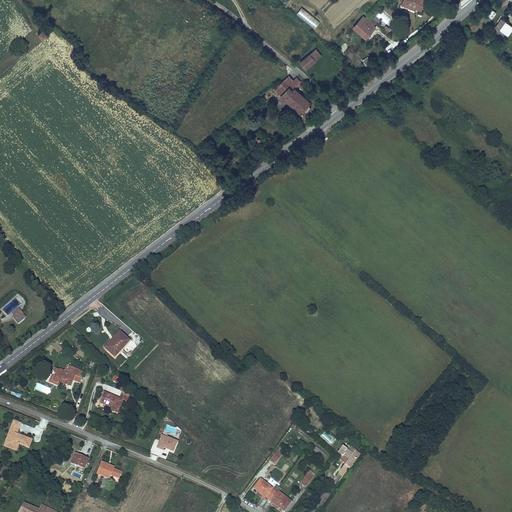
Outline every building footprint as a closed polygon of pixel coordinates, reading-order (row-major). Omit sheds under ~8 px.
[(402,0),(409,3),(407,6),(417,10),(417,8),(420,9),(424,0),(402,0)] [(296,14),(314,28),(319,22),(302,7),(296,14)] [(491,9),(487,16),(492,19),(496,12),(491,9)] [(365,40),(377,27),(364,14),(352,27),(365,40)] [(510,28),(502,21),(496,28),(505,35),(510,28)] [(47,32),(43,27),(38,31),(43,36),(47,32)] [(306,68),(321,55),(315,48),(300,61),(306,68)] [(287,74),(279,83),(288,91),(294,85),(299,80),(295,76),(292,79),(287,74)] [(288,91),(279,83),(274,89),(300,113),(302,111),(305,114),(312,107),(308,104),(311,101),(294,85),(288,91)] [(23,310),(15,318),(17,320),(25,313),(23,310)] [(25,313),(17,320),(22,325),(30,318),(25,313)] [(126,338),(116,329),(113,332),(109,329),(106,333),(110,336),(102,345),(112,354),(126,338)] [(50,366),(48,372),(51,373),(48,378),(54,381),(54,379),(57,380),(68,385),(72,374),(78,376),(81,369),(64,362),(61,369),(56,367),(56,369),(50,366)] [(51,373),(48,372),(44,381),(55,385),(57,380),(54,379),(54,381),(48,378),(51,373)] [(120,388),(117,396),(102,389),(97,400),(107,405),(106,407),(115,411),(121,398),(125,400),(129,392),(120,388)] [(34,438),(18,433),(22,422),(13,419),(9,431),(13,432),(11,437),(6,438),(8,443),(14,442),(16,446),(19,447),(21,443),(31,447),(34,438)] [(161,435),(156,447),(173,454),(177,442),(161,435)] [(16,446),(14,442),(8,443),(6,438),(4,445),(18,451),(19,447),(16,446)] [(360,455),(351,448),(348,451),(343,447),(338,452),(342,455),(339,458),(351,468),(360,455)] [(316,448),(313,452),(324,459),(326,455),(316,448)] [(284,454),(277,449),(269,460),(275,465),(284,454)] [(90,459),(76,453),(72,462),(85,468),(90,459)] [(117,467),(103,461),(99,473),(112,478),(114,474),(122,477),(124,472),(116,468),(117,467)] [(313,478),(308,473),(300,483),(306,487),(313,478)] [(269,499),(274,492),(271,490),(273,488),(261,479),(253,489),(264,498),(266,496),(269,499)] [(274,492),(269,499),(272,501),(271,503),(282,511),(291,501),(278,492),(277,494),(274,492)] [(59,511),(41,503),(38,508),(24,501),(18,511),(59,511)]
